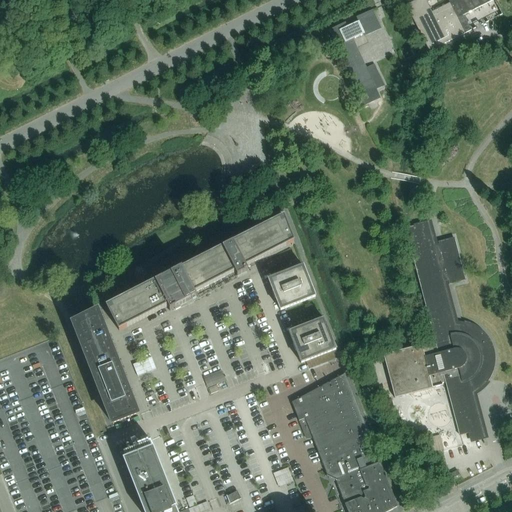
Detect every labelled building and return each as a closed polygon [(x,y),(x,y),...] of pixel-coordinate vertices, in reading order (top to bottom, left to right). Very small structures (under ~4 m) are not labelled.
[(464,16),(494,0),(417,0),(406,6),(429,52),(471,31),(464,16)] [(330,31),(364,106),(368,104),(380,99),(376,90),(383,87),(376,71),(368,75),(356,48),(352,40),(364,34),(365,36),(380,29),(372,11),(356,18),(358,22),(347,28),(345,24),(330,31)] [(245,266),(293,242),(293,241),(284,217),(106,307),(119,331),(167,306),(169,311),(177,307),(196,297),(194,293),(234,272),(237,277),(248,271),(245,266)] [(437,342),(383,356),(394,398),(446,385),(460,436),(473,432),(474,439),(482,437),(483,444),(484,444),(471,395),(476,392),(480,390),(483,386),(487,382),(489,378),(492,374),(493,369),(494,364),(495,359),(494,357),(494,352),(493,347),(491,342),(490,340),(487,336),(484,332),(482,330),(478,327),(474,325),(469,322),(465,321),(462,321),(457,320),(452,320),(443,286),(464,281),(453,238),(438,242),(438,245),(433,246),(427,226),(422,228),(421,224),(406,228),(437,342)] [(284,310),(315,298),(303,266),(291,270),(272,278),(268,279),(274,296),(280,311),(284,310)] [(73,324),(113,425),(138,415),(98,314),(73,324)] [(335,351),(336,350),(323,318),(291,331),(288,332),(301,364),(305,362),(313,359),(335,351)] [(335,351),(313,359),(315,367),(338,358),(335,351)] [(152,371),(148,359),(133,365),(138,377),(152,371)] [(221,371),(203,377),(207,388),(225,382),(221,371)] [(347,511),(388,511),(397,508),(398,508),(397,507),(391,491),(382,468),(345,374),(291,403),(305,438),(311,435),(324,470),(326,473),(332,476),(338,474),(340,478),(335,480),(347,511)] [(219,391),(217,386),(210,389),(212,394),(219,391)] [(429,442),(433,456),(444,453),(440,439),(429,442)] [(175,511),(173,504),(172,504),(149,443),(124,453),(146,511),(175,511)] [(284,470),(274,474),(280,488),(294,482),(288,468),(284,470)] [(238,500),(241,499),(237,491),(227,496),(226,496),(229,504),(238,500)] [(194,496),(186,500),(190,508),(198,505),(194,496)] [(197,506),(190,509),(182,511),(202,511),(210,509),(207,502),(197,506)]
